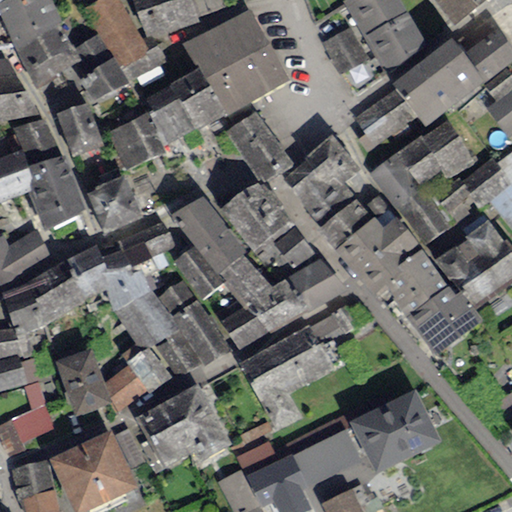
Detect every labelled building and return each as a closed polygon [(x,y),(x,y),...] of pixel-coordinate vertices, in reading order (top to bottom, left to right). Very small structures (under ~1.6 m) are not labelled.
[(0,17),(13,47),(59,25),(63,23),(52,0),(4,0),(0,2),(0,17)] [(119,0),(100,0),(83,9),(99,34),(120,69),(148,51),(143,42),(119,0)] [(167,33),(175,30),(164,0),(131,0),(147,40),(167,33)] [(198,22),(197,18),(190,0),(164,0),(175,30),(198,22)] [(220,0),(190,0),(197,18),(224,9),(220,0)] [(343,0),(343,1),(363,38),(407,13),(399,0),(343,0)] [(434,0),(454,25),(485,0),(434,0)] [(249,9),(182,46),(195,69),(198,68),(225,114),(230,126),(254,113),(249,103),(289,81),(249,9)] [(427,47),(407,13),(363,38),(385,72),(427,47)] [(74,50),(59,25),(13,47),(36,90),(57,79),(55,76),(72,67),(81,63),(74,50)] [(351,28),(323,43),(339,75),(368,61),(351,28)] [(511,48),(498,29),(463,55),(486,82),(511,63),(511,48)] [(148,51),(120,69),(129,83),(176,59),(167,33),(147,40),(143,42),(148,51)] [(92,103),(129,83),(120,69),(99,34),(74,50),(81,63),(72,67),(92,103)] [(463,55),(453,43),(394,87),(396,90),(417,117),(425,128),(486,82),(463,55)] [(7,58),(0,58),(0,120),(38,115),(7,58)] [(195,69),(169,84),(194,128),(195,131),(225,114),(198,68),(195,69)] [(511,89),(511,76),(507,70),(484,87),(495,102),(511,89)] [(194,128),(169,84),(143,99),(149,112),(163,146),(194,128)] [(511,89),(495,102),(486,109),(508,138),(511,134),(511,89)] [(417,117),(396,90),(356,120),(366,137),(359,141),(367,154),(417,117)] [(102,145),(87,103),(56,114),(71,156),(102,145)] [(163,146),(149,112),(128,123),(145,160),(166,154),(163,146)] [(292,165),(254,113),(230,126),(223,131),(260,181),(292,165)] [(21,151),(28,169),(60,157),(44,119),(13,130),(21,151)] [(421,137),(372,171),(425,247),(451,228),(431,200),(426,204),(416,189),(441,171),(449,181),(476,162),(446,121),(422,138),(421,137)] [(145,160),(128,123),(108,132),(125,170),(145,160)] [(359,170),(332,134),(304,159),(305,161),(282,178),(305,209),(342,182),(359,170)] [(21,151),(0,158),(0,202),(28,192),(36,189),(28,169),(21,151)] [(496,165),(491,159),(439,201),(457,223),(479,206),(490,220),(498,214),(511,230),(511,153),(496,165)] [(63,156),(60,157),(28,169),(36,189),(28,192),(44,231),(84,211),(63,156)] [(132,197),(123,175),(95,187),(96,190),(87,194),(95,214),(132,197)] [(355,200),(342,182),(305,209),(318,227),(355,200)] [(257,184),(219,208),(240,235),(279,206),(263,185),(260,186),(257,184)] [(142,219),(132,197),(95,214),(104,235),(142,219)] [(203,198),(170,215),(196,246),(219,274),(242,256),(245,252),(203,198)] [(374,220),(355,200),(318,227),(334,250),(374,220)] [(294,225),(279,206),(240,235),(254,255),(294,225)] [(451,280),(503,243),(484,216),(461,232),(430,255),(449,282),(451,280)] [(381,229),(374,220),(334,250),(371,298),(374,295),(401,275),(397,270),(420,252),(395,218),(381,229)] [(165,222),(142,232),(152,257),(176,248),(165,222)] [(316,255),(296,229),(274,244),(294,272),(316,255)] [(4,237),(0,238),(0,285),(15,279),(50,256),(37,230),(8,246),(4,237)] [(139,263),(152,257),(142,232),(118,242),(121,250),(129,268),(139,263)] [(511,282),(511,247),(506,240),(503,243),(451,280),(461,292),(475,311),(511,282)] [(97,245),(64,262),(73,280),(106,264),(103,257),(97,245)] [(201,300),(225,283),(219,274),(196,246),(173,262),(201,300)] [(121,250),(103,257),(106,264),(117,286),(106,291),(112,312),(152,292),(139,263),(129,268),(121,250)] [(447,287),(420,252),(397,270),(401,275),(374,295),(385,310),(395,303),(406,318),(447,287)] [(225,283),(244,309),(271,289),(242,256),(219,274),(225,283)] [(347,290),(321,260),(288,278),(312,310),(347,290)] [(64,262),(27,283),(43,326),(84,302),(73,280),(64,262)] [(117,286),(106,264),(73,280),(84,302),(106,291),(117,286)] [(288,278),(271,289),(244,309),(221,322),(238,351),(270,334),(312,310),(288,278)] [(196,301),(181,281),(157,298),(164,307),(170,317),(196,301)] [(43,326),(27,283),(2,293),(13,329),(22,358),(32,354),(26,333),(43,326)] [(455,297),(447,287),(406,318),(436,358),(484,322),(475,311),(461,292),(455,297)] [(112,312),(127,332),(164,307),(157,298),(152,292),(112,312)] [(231,352),(196,301),(170,317),(178,328),(190,347),(203,364),(204,367),(231,352)] [(154,345),(166,336),(178,328),(170,317),(164,307),(127,332),(142,352),(148,347),(154,345)] [(334,314),(310,327),(320,346),(344,334),(334,314)] [(309,326),(238,364),(275,433),(301,418),(289,395),(334,372),(320,346),(310,327),(309,326)] [(157,348),(166,362),(190,347),(178,328),(166,336),(169,341),(157,348)] [(13,329),(0,330),(0,361),(19,358),(22,358),(13,329)] [(128,365),(138,378),(159,363),(148,347),(142,352),(126,363),(128,365)] [(203,364),(190,347),(166,362),(179,378),(203,364)] [(75,418),(110,405),(104,384),(91,349),(54,362),(75,418)] [(19,358),(0,361),(0,392),(28,384),(19,358)] [(171,379),(159,363),(138,378),(147,391),(149,394),(171,379)] [(138,378),(128,365),(104,384),(110,405),(115,414),(147,391),(138,378)] [(38,383),(24,387),(32,411),(43,406),(46,406),(38,383)] [(197,383),(165,401),(193,453),(199,463),(231,445),(197,383)] [(415,390),(350,422),(376,475),(441,443),(415,390)] [(193,453),(165,401),(134,418),(163,470),(193,453)] [(53,430),(43,406),(32,411),(12,421),(11,419),(0,425),(0,440),(9,458),(25,451),(21,443),(53,430)] [(285,444),(290,456),(345,430),(350,428),(344,416),(285,444)] [(144,463),(127,429),(115,435),(131,469),(144,463)] [(345,430),(290,456),(307,488),(361,461),(345,430)] [(86,511),(138,488),(111,431),(49,459),(73,511),(86,511)] [(270,441),(236,457),(246,477),(279,461),(270,441)] [(279,461),(246,477),(261,507),(273,502),(278,511),(303,511),(311,508),(303,492),(307,488),(290,456),(279,461)] [(11,470),(17,501),(53,490),(47,461),(11,470)] [(251,511),(258,509),(240,472),(220,482),(234,511),(251,511)] [(366,483),(321,505),(324,511),(375,511),(382,508),(378,499),(375,501),(366,483)] [(57,511),(53,490),(17,501),(23,511),(57,511)]
